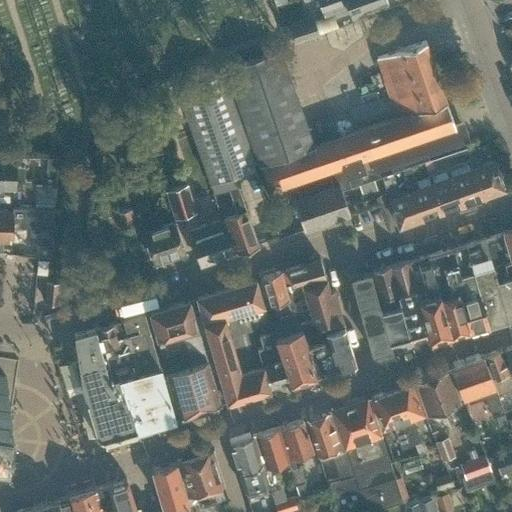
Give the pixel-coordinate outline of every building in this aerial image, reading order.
[(319,0),(321,7),(331,4),(335,17),(350,12),(351,15),(387,1),(386,0),(319,0)] [(321,34),(314,15),(284,26),(290,45),(307,39),(321,34)] [(313,145),(311,146),(320,172),(324,170),(327,180),(330,179),(332,185),(339,183),(341,189),(381,175),(381,174),(430,157),(430,158),(431,158),(467,146),(460,124),(455,126),(426,40),(377,57),(397,117),(313,145)] [(280,48),(226,66),(259,165),(261,164),(273,198),(286,194),(288,193),(287,191),(296,188),(316,181),(316,182),(326,180),(327,180),(324,170),(320,172),(311,146),(313,145),(280,48)] [(233,172),(254,165),(221,68),(175,83),(214,193),(228,188),(236,211),(225,215),(238,253),(259,245),(233,172)] [(176,91),(165,95),(173,118),(184,114),(176,91)] [(16,165),(16,157),(0,156),(0,195),(3,195),(4,190),(25,190),(25,183),(31,183),(31,178),(25,178),(25,166),(16,165)] [(58,170),(60,157),(48,157),(48,169),(58,170)] [(430,158),(423,160),(427,171),(434,168),(431,158),(430,158)] [(472,168),(473,167),(470,158),(448,165),(462,205),(484,198),(472,168)] [(472,168),(484,198),(505,190),(494,160),(473,167),(472,168)] [(448,165),(428,173),(431,183),(441,213),(462,205),(448,165)] [(441,213),(431,183),(416,188),(408,166),(402,168),(409,190),(420,220),(441,213)] [(399,228),(420,220),(409,190),(400,193),(393,171),(381,175),(382,179),(399,228)] [(186,184),(180,185),(177,176),(165,180),(168,189),(166,190),(175,218),(195,211),(186,184)] [(297,192),(292,194),(294,198),(304,229),(350,213),(341,189),(339,183),(332,185),(319,190),(316,182),(316,181),(296,188),(297,192)] [(55,188),(36,187),(35,207),(54,208),(55,188)] [(286,194),(273,198),(275,206),(289,202),(286,194)] [(0,211),(0,252),(3,253),(3,252),(1,251),(1,238),(12,238),(13,222),(53,224),(54,208),(13,207),(13,211),(0,211)] [(132,210),(120,213),(125,232),(137,229),(132,210)] [(156,213),(141,218),(146,232),(143,233),(153,262),(186,251),(175,221),(160,227),(156,213)] [(201,265),(234,253),(222,219),(189,230),(201,265)] [(511,275),(511,228),(502,231),(511,258),(503,261),(507,273),(508,273),(509,276),(511,275)] [(502,231),(465,243),(488,323),(511,316),(511,275),(509,276),(508,273),(507,273),(503,261),(511,258),(502,231)] [(40,235),(38,258),(49,259),(52,236),(40,235)] [(465,243),(453,246),(466,294),(460,296),(469,329),(488,323),(465,243)] [(466,294),(453,246),(428,254),(450,334),(469,329),(460,296),(466,294)] [(428,254),(409,260),(431,340),(450,334),(428,254)] [(36,272),(46,273),(48,259),(38,258),(36,272)] [(309,308),(337,300),(334,289),(330,290),(320,259),(281,271),(285,285),(300,281),(309,308)] [(431,340),(409,260),(390,265),(399,298),(401,305),(412,345),(431,340)] [(400,305),(390,266),(371,272),(378,301),(382,300),(384,309),(400,305)] [(287,312),(293,310),(296,309),(293,292),(287,294),(280,271),(260,277),(268,306),(271,304),(284,300),(287,312)] [(377,355),(392,351),(381,310),(370,271),(351,277),(372,351),(377,355)] [(267,317),(256,278),(246,281),(196,296),(202,317),(198,318),(194,319),(189,300),(150,311),(177,416),(218,403),(218,401),(221,400),(226,399),(227,400),(270,387),(257,342),(261,341),(258,330),(269,327),(266,317),(267,317)] [(59,282),(47,281),(45,301),(58,302),(59,282)] [(299,329),(293,310),(287,312),(284,300),(271,304),(275,315),(283,312),(289,332),(275,336),(291,381),(315,374),(306,345),(308,344),(304,330),(303,327),(299,329)] [(337,300),(309,308),(313,320),(315,320),(318,330),(343,323),(337,300)] [(401,305),(381,310),(392,351),(412,345),(401,305)] [(174,417),(148,323),(145,313),(114,322),(117,332),(112,334),(109,323),(98,326),(105,349),(113,378),(122,375),(137,428),(174,417)] [(354,361),(344,325),(326,331),(325,328),(312,333),(310,328),(304,330),(308,344),(317,373),(354,361)] [(113,378),(105,349),(98,326),(74,334),(82,387),(87,405),(85,409),(87,417),(91,419),(96,434),(103,438),(103,437),(113,434),(114,435),(122,432),(137,428),(122,375),(113,378)] [(286,383),(291,381),(275,336),(272,326),(269,327),(258,330),(261,341),(257,342),(270,387),(286,383)] [(511,386),(511,384),(501,349),(483,355),(493,383),(496,393),(508,388),(510,394),(511,392),(511,386)] [(483,355),(451,367),(462,397),(465,396),(468,403),(485,397),(491,415),(502,411),(496,393),(493,383),(483,355)] [(447,368),(415,381),(427,414),(459,403),(447,368)] [(408,433),(412,445),(421,442),(413,419),(424,415),(413,381),(391,389),(407,433),(408,433)] [(403,448),(412,445),(408,433),(407,433),(391,389),(370,396),(380,430),(395,425),(403,448)] [(351,480),(328,487),(335,511),(367,511),(403,500),(382,438),(380,439),(367,397),(331,410),(331,412),(341,446),(351,480)] [(502,412),(495,415),(498,423),(505,421),(502,412)] [(351,480),(341,446),(340,446),(334,426),(331,427),(326,413),(307,419),(318,455),(326,452),(328,456),(332,455),(339,477),(326,481),(328,487),(351,480)] [(313,455),(302,419),(282,425),(293,461),(313,455)] [(289,462),(277,427),(256,433),(267,468),(264,469),(268,483),(277,511),(282,511),(297,507),(294,496),(286,499),(276,465),(286,462),(286,463),(289,462)] [(268,483),(264,469),(253,434),(230,442),(245,491),(268,483)] [(455,456),(448,436),(435,441),(442,460),(455,456)] [(495,451),(489,436),(480,439),(486,454),(495,451)] [(511,449),(494,456),(498,467),(511,462),(511,449)] [(226,496),(222,485),(224,484),(213,450),(178,461),(184,478),(180,479),(191,511),(200,511),(198,505),(226,496)] [(491,470),(485,453),(460,462),(466,479),(491,470)] [(296,466),(294,461),(289,463),(299,495),(308,492),(300,465),(296,466)] [(191,511),(180,479),(175,462),(153,469),(163,499),(161,499),(164,511),(191,511)] [(449,473),(434,478),(438,489),(453,485),(449,473)] [(116,511),(136,511),(136,509),(136,508),(126,477),(107,483),(114,504),(116,511)] [(72,511),(88,511),(114,504),(107,483),(67,494),(67,496),(72,511)] [(439,511),(453,509),(448,492),(435,495),(439,511)] [(13,511),(72,511),(67,496),(13,511)] [(406,511),(437,511),(434,497),(404,505),(406,511)]
